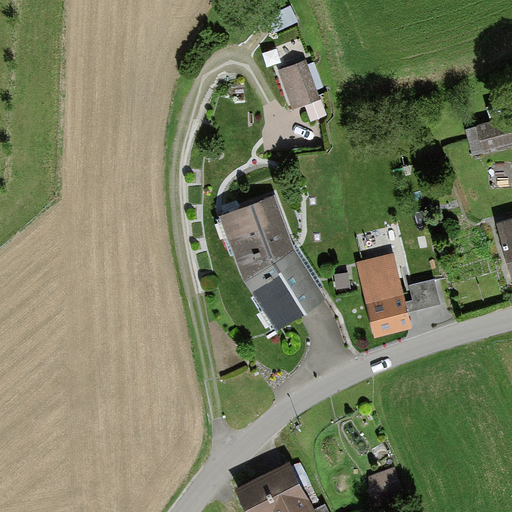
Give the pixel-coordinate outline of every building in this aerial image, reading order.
[(308,61),(280,71),(293,109),(321,100),(308,61)] [(468,129),(474,154),(511,143),(511,119),(511,117),(468,129)] [(275,197),(221,218),(245,281),(276,333),(325,298),(294,249),(275,197)] [(511,221),(499,225),(511,273),(511,221)] [(393,253),(357,263),(376,338),(413,328),(409,313),(406,302),(393,253)] [(349,272),(335,273),(336,292),(351,291),(349,272)] [(413,301),(406,302),(409,313),(440,305),(434,280),(409,286),(413,301)] [(291,463),(237,491),(247,511),(330,511),(326,504),(315,510),(291,463)] [(392,465),(365,477),(377,504),(404,492),(392,465)]
